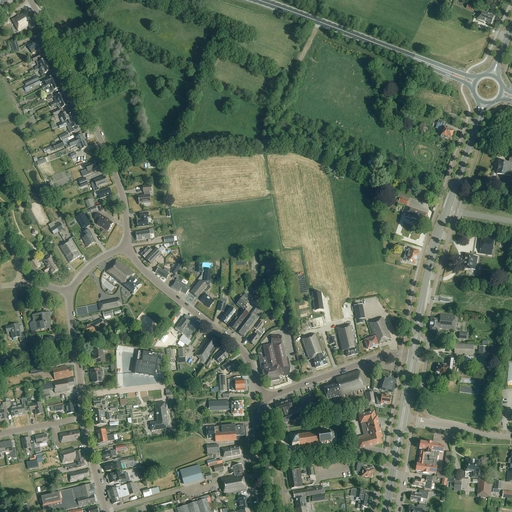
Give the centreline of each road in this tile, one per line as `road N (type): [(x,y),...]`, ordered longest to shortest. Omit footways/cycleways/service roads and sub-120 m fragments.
road 1 (unclassified): [(127,246),(115,176),(30,0)]
road 2 (secondary): [(421,304),(484,104)]
road 3 (unclassified): [(269,394),(237,346),(154,281),(127,246)]
road 4 (primary): [(438,68),(256,0)]
road 5 (unclassified): [(269,394),(383,355),(409,357)]
road 6 (unclassified): [(83,417),(70,292)]
road 7 (unclassified): [(273,511),(261,415),(269,394)]
